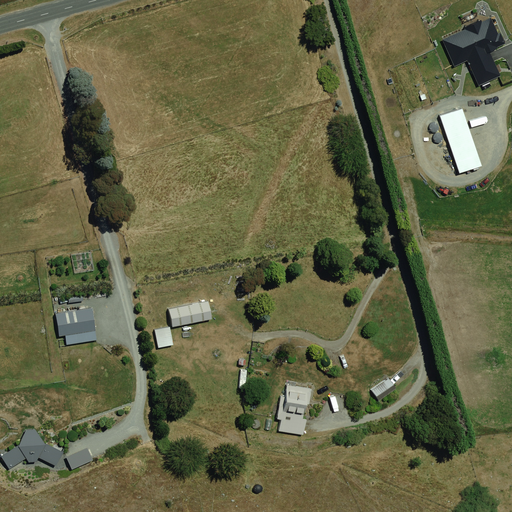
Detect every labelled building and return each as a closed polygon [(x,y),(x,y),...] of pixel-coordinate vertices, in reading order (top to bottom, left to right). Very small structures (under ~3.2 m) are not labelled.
[(184,298),(145,307),(149,324),(189,317),(184,298)] [(69,306),(32,313),(38,345),(76,338),(69,306)] [(174,344),(169,322),(154,325),(158,347),(174,344)] [(145,325),(129,327),(132,347),(150,344),(145,325)] [(246,389),(248,368),(239,367),(237,388),(246,389)] [(364,376),(346,391),(355,399),(373,386),(364,376)] [(377,399),(397,387),(391,376),(370,388),(377,399)] [(250,430),(277,434),(287,389),(259,384),(250,430)] [(1,443),(0,443),(0,462),(3,461),(21,459),(34,466),(44,449),(29,442),(20,428),(6,429),(1,443)] [(67,445),(45,457),(53,470),(74,459),(67,445)]
